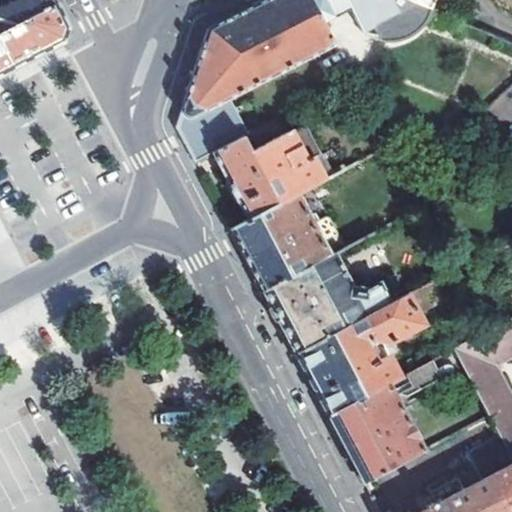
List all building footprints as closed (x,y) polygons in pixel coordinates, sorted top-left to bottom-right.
[(0,33),(54,4),(51,0),(9,0),(0,5),(0,33)] [(212,155),(227,147),(208,112),(334,44),(323,23),(334,16),(325,0),(266,0),(208,31),(175,128),(195,163),(212,155)] [(325,0),(334,16),(349,9),(349,7),(344,0),(325,0)] [(344,0),(349,7),(351,6),(371,23),(396,9),(395,7),(390,0),(344,0)] [(408,0),(409,0),(428,9),(431,0),(408,0)] [(54,4),(0,33),(0,78),(6,75),(44,53),(63,42),(67,29),(54,4)] [(360,29),(371,23),(351,6),(349,7),(349,9),(360,29)] [(323,23),(334,44),(345,38),(334,16),(323,23)] [(287,133),(280,119),(243,139),(251,154),(287,133)] [(248,221),(296,195),(322,181),(312,160),(321,155),(304,124),(287,133),(251,154),(243,139),(227,147),(212,155),(248,221)] [(440,154),(455,139),(442,127),(427,141),(440,154)] [(322,181),(332,176),(321,155),(312,160),(322,181)] [(248,221),(229,230),(256,281),(262,291),(328,257),(321,245),(334,237),(336,232),(329,217),(324,215),(320,218),(309,198),(300,203),(296,195),(248,221)] [(328,257),(262,291),(266,300),(294,354),(404,296),(393,275),(355,295),(333,254),(328,257)] [(431,282),(404,296),(294,354),(299,364),(326,415),(399,376),(389,357),(383,356),(379,359),(372,346),(376,344),(382,344),(387,340),(388,342),(421,324),(417,314),(441,300),(431,282)] [(511,316),(454,348),(497,432),(511,462),(511,316)] [(399,376),(326,415),(358,474),(363,483),(424,450),(395,396),(399,394),(402,399),(441,378),(431,359),(399,376)] [(433,505),(421,511),(511,511),(511,462),(497,432),(466,451),(482,480),(461,491),(454,478),(426,492),(433,505)]
